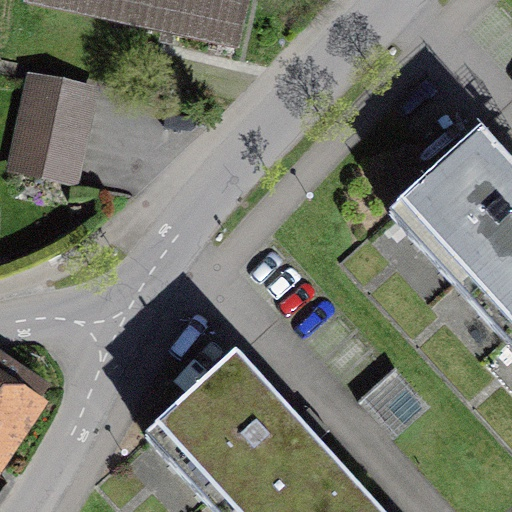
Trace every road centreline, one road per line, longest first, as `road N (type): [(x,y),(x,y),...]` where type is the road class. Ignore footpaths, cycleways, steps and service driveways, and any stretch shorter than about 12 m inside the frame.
road 1 (residential): [(125,321),(204,197),(388,0)]
road 2 (unclassified): [(18,511),(125,321)]
road 3 (unclassified): [(0,327),(52,317),(125,321)]
